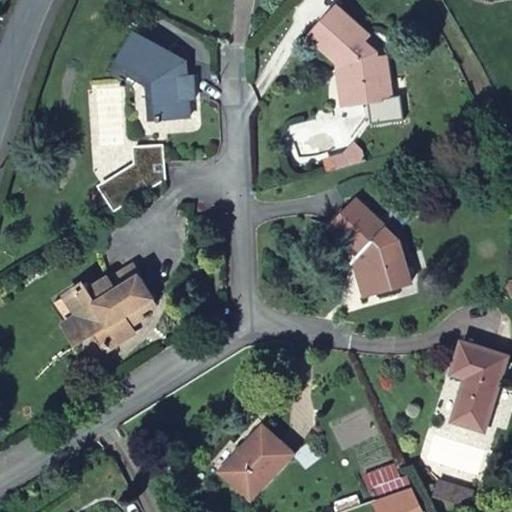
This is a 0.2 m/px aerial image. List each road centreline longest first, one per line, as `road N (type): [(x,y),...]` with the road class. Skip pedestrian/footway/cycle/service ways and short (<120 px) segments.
road 1 (residential): [(0,474),(228,331),(241,313)]
road 2 (residential): [(241,313),(231,47)]
road 3 (unknown): [(306,25),(235,125)]
